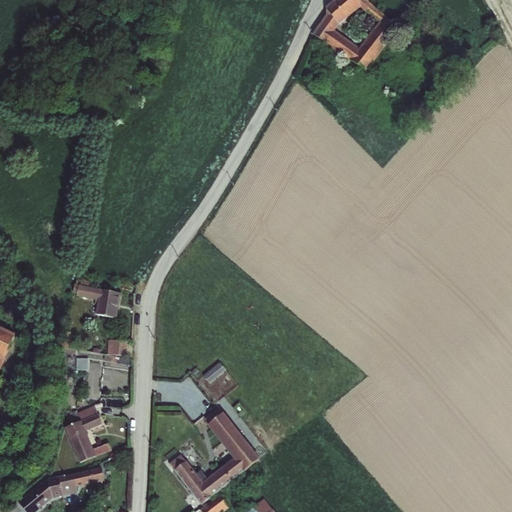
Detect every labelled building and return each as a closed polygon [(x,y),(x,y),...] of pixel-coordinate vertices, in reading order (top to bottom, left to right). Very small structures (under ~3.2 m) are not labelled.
[(368,2),(366,0),(334,0),(325,8),(326,9),(326,16),(312,35),(324,43),(324,44),(366,73),(399,29),(368,2)] [(71,284),(69,293),(77,295),(76,297),(95,301),(95,304),(97,305),(95,315),(116,319),(121,294),(100,290),(89,288),(90,282),(79,280),(78,285),(71,284)] [(0,371),(5,360),(4,359),(16,335),(0,327),(0,371)] [(107,341),(107,355),(126,357),(127,342),(107,341)] [(119,357),(118,364),(129,366),(130,359),(119,357)] [(76,359),(76,370),(88,371),(88,359),(76,359)] [(220,362),(203,375),(210,383),(226,370),(220,362)] [(70,427),(65,429),(79,464),(96,457),(111,450),(109,444),(93,450),(86,432),(102,425),(94,406),(77,414),(76,411),(65,416),(70,427)] [(181,456),(170,465),(174,471),(201,506),(260,459),(224,413),(219,408),(205,420),(207,426),(233,459),(203,483),(186,461),(181,456)] [(48,480),(19,504),(25,511),(35,511),(52,498),(77,492),(76,487),(104,481),(101,468),(48,480)] [(218,495),(199,510),(201,511),(224,511),(229,508),(218,495)] [(275,511),(266,498),(247,511),(275,511)]
